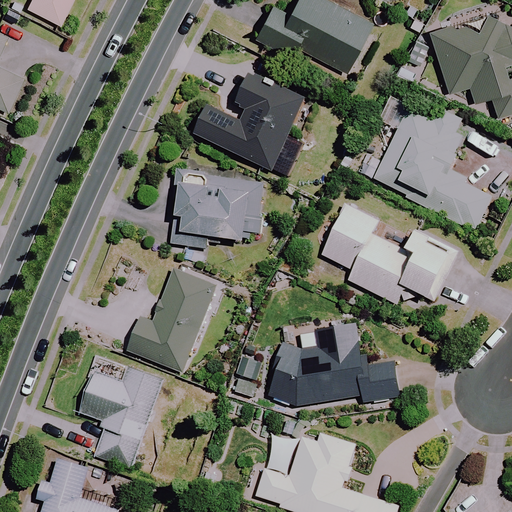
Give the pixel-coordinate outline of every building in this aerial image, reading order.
[(33,0),(29,11),(62,26),(74,0),(33,0)] [(374,22),(330,0),(300,0),(297,7),(282,0),(278,0),(258,40),(294,58),(298,50),(347,75),(374,22)] [(511,28),(489,16),(480,33),(466,25),(432,35),(450,98),(471,92),(475,104),(491,99),(497,120),(511,116),(511,78),(507,80),(503,67),(511,64),(511,28)] [(0,59),(9,39),(0,35),(0,107),(10,113),(25,79),(0,67),(0,59)] [(244,124),(235,120),(206,106),(193,135),(275,173),(309,101),(256,76),(240,111),(248,114),(244,124)] [(468,136),(460,131),(465,122),(443,110),(436,122),(413,110),(376,180),(475,234),(494,200),(467,185),(470,179),(454,171),(451,169),(468,136)] [(265,185),(211,178),(210,191),(182,187),(178,217),(186,218),(184,235),(248,243),(249,233),(259,234),(265,185)] [(380,222),(348,206),(324,257),(355,272),(350,282),(398,305),(406,288),(436,302),(460,252),(418,232),(408,253),(373,236),(380,222)] [(218,288),(175,272),(159,314),(145,319),(132,353),(185,373),(218,288)] [(273,396),(299,406),(364,397),(365,402),(401,397),(396,364),(364,368),(359,328),(317,333),(320,350),(309,352),(289,344),(277,373),(282,375),(273,396)] [(239,377),(259,382),(264,362),(245,357),(239,377)] [(164,384),(103,362),(84,415),(112,424),(100,458),(133,470),(164,384)] [(358,446),(322,435),(319,446),(279,434),(259,498),(282,505),(281,508),(292,511),(399,511),(401,507),(344,490),(358,446)] [(91,469),(62,460),(54,484),(46,482),(41,500),(47,502),(44,511),(119,511),(81,500),(91,469)]
